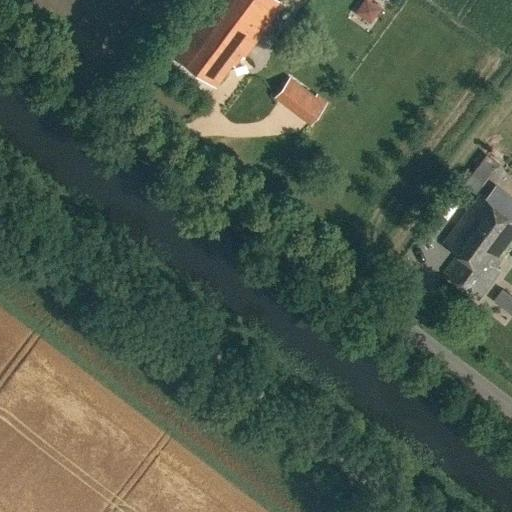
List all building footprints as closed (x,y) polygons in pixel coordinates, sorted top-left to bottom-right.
[(205,0),(173,44),(220,79),(236,57),(238,59),(245,50),(248,51),(266,26),(271,30),(275,25),(270,22),(284,4),(278,0),(205,0)] [(364,0),(356,12),(369,22),(379,8),(366,0),(364,0)] [(292,107),(305,90),(289,78),(275,95),(292,107)] [(493,170),(498,164),(487,155),(482,161),(493,170)] [(445,272),(478,297),(499,269),(494,265),(511,240),(511,169),(501,161),(493,173),(499,177),(484,198),(480,195),(444,241),(459,253),(445,272)]
